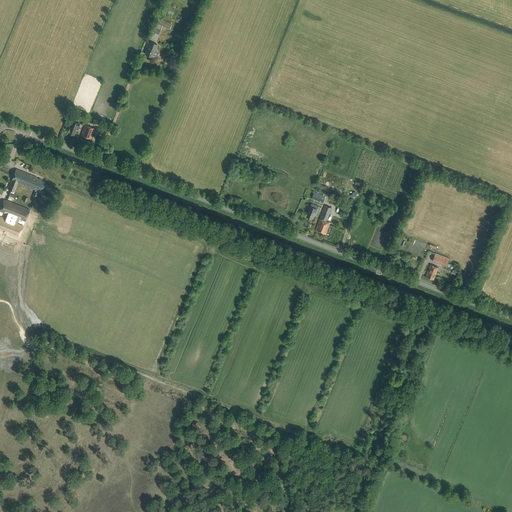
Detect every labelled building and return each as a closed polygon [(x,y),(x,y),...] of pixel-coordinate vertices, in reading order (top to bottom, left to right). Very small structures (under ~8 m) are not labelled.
[(172,24),(159,18),(153,32),(159,34),(163,26),(170,29),(172,24)] [(145,53),(152,56),(153,55),(156,56),(158,52),(155,51),(158,45),(149,41),(146,48),(147,48),(145,53)] [(77,130),(77,128),(79,123),(72,121),(69,128),(70,128),(68,133),(74,135),(76,129),(77,130)] [(90,139),(94,128),(85,125),(81,135),(90,139)] [(46,183),(41,181),(42,179),(16,169),(8,189),(11,190),(10,192),(10,191),(8,196),(11,197),(13,197),(14,198),(16,194),(14,193),(18,183),(34,189),(32,195),(36,196),(37,192),(36,192),(37,189),(43,191),(46,183)] [(323,202),(325,196),(314,192),(312,198),(323,202)] [(0,211),(25,221),(30,210),(4,199),(0,208),(0,211)] [(316,215),(318,209),(319,206),(312,203),(306,216),(313,219),(314,214),(316,215)] [(326,233),(330,222),(327,221),(332,208),(325,205),(316,230),(326,233)] [(446,266),(448,260),(435,255),(432,261),(446,266)] [(434,279),(438,268),(431,264),(426,276),(434,279)]
